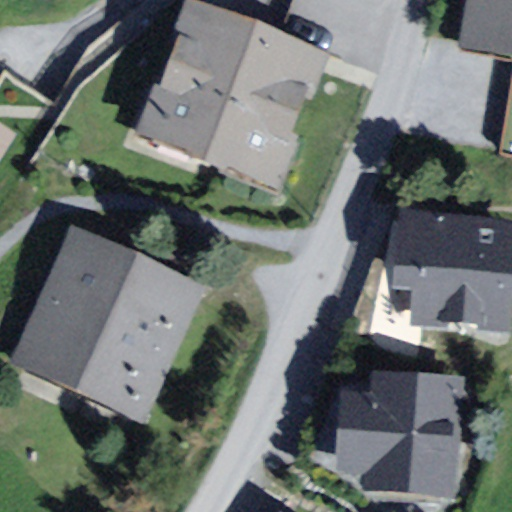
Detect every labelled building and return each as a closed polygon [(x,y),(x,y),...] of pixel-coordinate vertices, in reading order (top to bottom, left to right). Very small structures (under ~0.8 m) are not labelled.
[(379,51),(391,0),(297,0),(291,28),(379,51)] [(511,0),(466,0),(456,49),(511,61),(511,0)] [(308,59),(179,9),(127,141),(256,191),(308,59)] [(492,226),(395,227),(395,329),(492,328),(492,226)] [(189,292),(63,242),(4,385),(131,436),(189,292)] [(427,391),(325,392),(325,499),(427,498),(427,391)]
